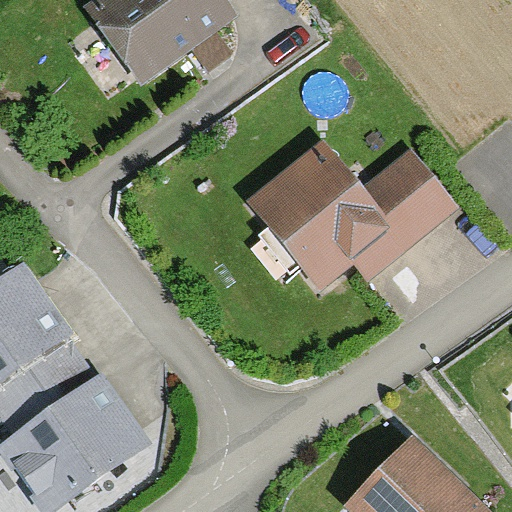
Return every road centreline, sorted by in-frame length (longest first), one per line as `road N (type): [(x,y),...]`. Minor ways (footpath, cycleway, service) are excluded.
road 1 (residential): [(258,441),(0,151)]
road 2 (residential): [(258,441),(511,281)]
